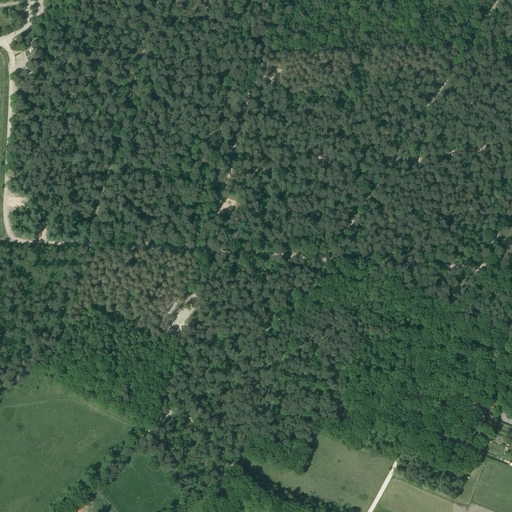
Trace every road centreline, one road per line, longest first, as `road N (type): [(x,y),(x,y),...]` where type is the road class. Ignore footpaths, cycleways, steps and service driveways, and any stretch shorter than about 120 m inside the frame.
road 1 (track): [(511,145),(390,163),(228,171)]
road 2 (track): [(275,0),(205,250)]
road 3 (track): [(87,242),(153,0)]
road 4 (track): [(155,426),(205,250)]
road 5 (track): [(177,407),(309,296)]
road 6 (track): [(425,393),(369,511)]
road 7 (track): [(56,511),(155,426)]
